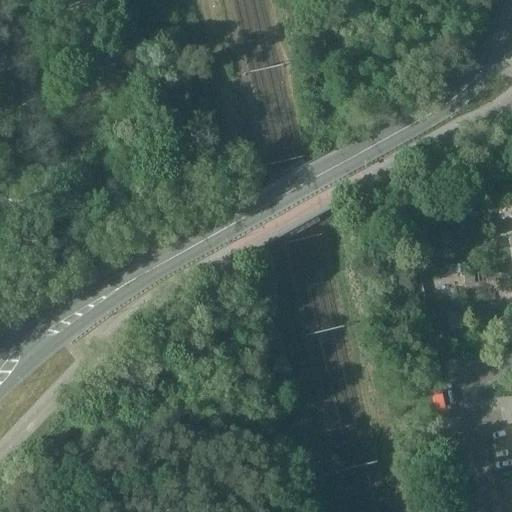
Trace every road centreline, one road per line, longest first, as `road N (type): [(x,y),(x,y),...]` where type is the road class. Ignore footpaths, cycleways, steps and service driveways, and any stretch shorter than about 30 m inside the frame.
road 1 (tertiary): [(239,221),(449,100),(498,47)]
road 2 (tertiary): [(239,221),(71,318),(0,375)]
road 3 (residential): [(494,511),(469,372),(511,367)]
